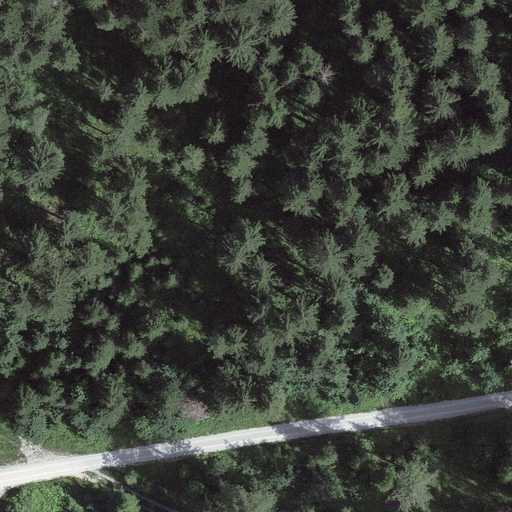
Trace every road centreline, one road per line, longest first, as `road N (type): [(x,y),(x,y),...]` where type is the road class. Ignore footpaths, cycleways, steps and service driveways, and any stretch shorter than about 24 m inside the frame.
road 1 (track): [(511,396),(0,480)]
road 2 (track): [(182,511),(136,508),(72,467),(0,437)]
